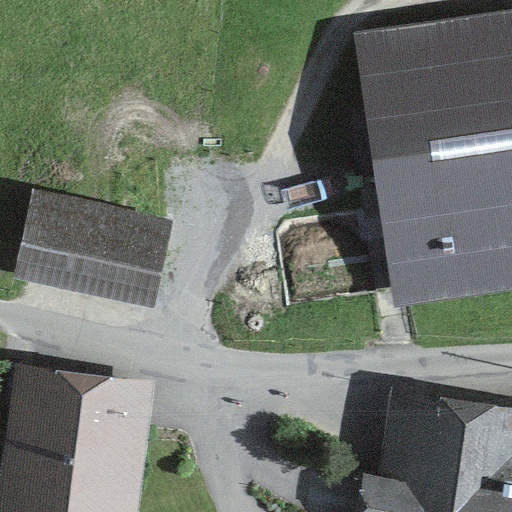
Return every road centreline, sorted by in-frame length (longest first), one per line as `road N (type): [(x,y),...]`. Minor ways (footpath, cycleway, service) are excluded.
road 1 (track): [(511,355),(315,368),(189,357),(0,312)]
road 2 (track): [(373,0),(328,47),(226,244),(189,357)]
road 3 (track): [(231,511),(189,357)]
